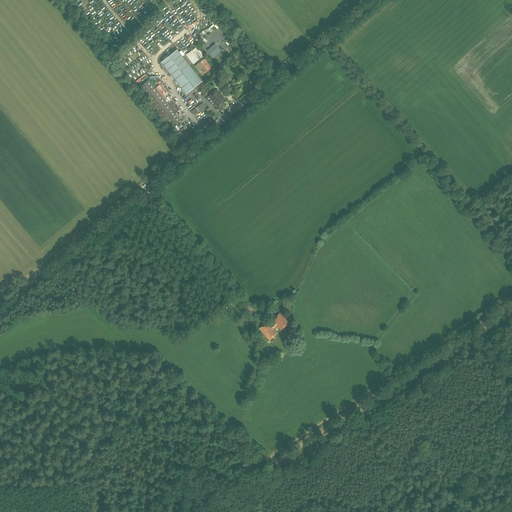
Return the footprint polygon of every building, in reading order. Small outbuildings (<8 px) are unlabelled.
[(204,48),(211,58),(213,56),(210,52),(211,51),(214,55),(215,54),(225,46),(221,42),(216,46),(215,43),(211,47),(208,49),(206,46),(204,48)] [(161,62),(186,94),(202,81),(177,50),(161,62)] [(194,63),(200,59),(193,50),(187,54),(194,63)] [(218,67),(221,71),(231,62),(228,58),(218,67)] [(157,87),(163,95),(166,93),(168,95),(171,93),(162,79),(158,82),(160,84),(157,87)] [(141,86),(173,126),(180,121),(148,80),(141,86)] [(193,94),(197,101),(200,99),(199,97),(203,94),(199,89),(193,94)] [(208,97),(217,106),(225,99),(217,89),(208,97)] [(191,111),(194,115),(199,112),(198,111),(199,110),(201,113),(208,108),(203,102),(197,107),(196,107),(196,108),(191,111)] [(259,328),(269,340),(277,333),(273,328),(276,326),(281,330),(289,323),(280,313),(272,320),(268,323),(267,321),(259,328)]
